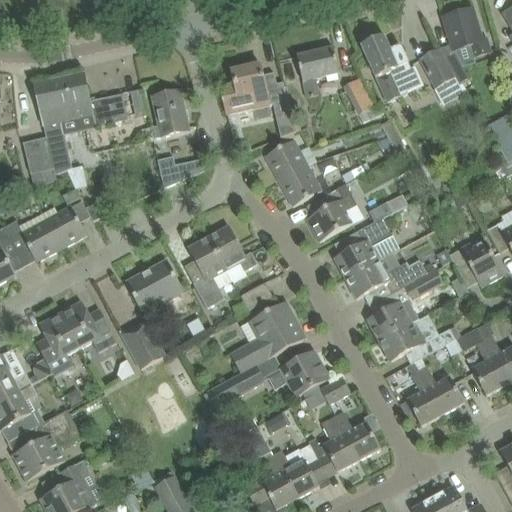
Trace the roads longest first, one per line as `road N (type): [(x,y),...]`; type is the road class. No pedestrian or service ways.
road 1 (residential): [(422,476),(284,241),(230,193)]
road 2 (residential): [(0,315),(230,193)]
road 3 (tertiary): [(187,27),(54,56),(0,57)]
road 4 (residential): [(230,193),(187,27)]
road 5 (tertiary): [(312,0),(187,27)]
